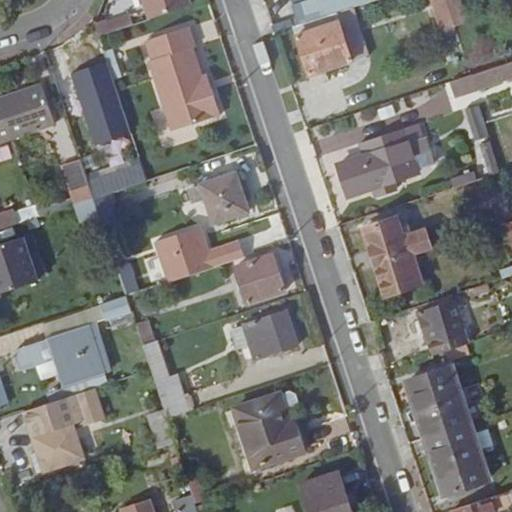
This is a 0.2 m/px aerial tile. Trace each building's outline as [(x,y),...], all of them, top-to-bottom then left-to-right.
[(146,0),(153,22),(194,8),(191,0),(146,0)] [(306,26),(336,17),(330,0),(318,0),(300,6),(306,26)] [(363,7),(359,0),(330,0),(336,17),(363,7)] [(460,30),(449,0),(438,0),(449,33),(460,30)] [(449,0),(460,30),(472,26),(463,0),(449,0)] [(129,13),(95,25),(100,37),(134,25),(129,13)] [(302,37),(315,77),(356,64),(344,24),(302,37)] [(219,91),(213,94),(208,78),(198,47),(201,46),(194,28),(154,41),(160,60),(156,61),(180,133),(227,117),(219,91)] [(445,41),(451,62),(468,56),(461,35),(445,41)] [(82,62),(91,89),(119,81),(110,52),(82,62)] [(81,93),(91,89),(82,62),(71,65),(81,93)] [(511,67),(476,79),(481,95),(511,85),(511,67)] [(208,78),(213,94),(219,91),(214,76),(208,78)] [(481,95),(476,79),(453,87),(458,103),(481,95)] [(102,91),(118,146),(137,139),(134,128),(132,130),(118,87),(102,91)] [(0,146),(59,128),(47,88),(0,103),(0,146)] [(485,109),(470,114),(476,134),(491,128),(485,109)] [(476,134),(479,145),(495,139),(491,128),(476,134)] [(427,144),(422,129),(418,131),(423,145),(427,144)] [(423,145),(418,131),(365,147),(369,160),(344,169),(354,200),(380,192),(382,200),(401,194),(398,185),(423,177),(422,175),(438,169),(429,143),(427,144),(423,145)] [(82,207),(100,201),(87,160),(69,167),(82,207)] [(130,178),(133,190),(152,185),(148,172),(130,178)] [(207,187),(217,217),(249,206),(240,176),(207,187)] [(219,225),(252,215),(249,206),(217,217),(219,225)] [(0,233),(23,226),(19,210),(0,216),(0,233)] [(399,224),(369,234),(381,272),(418,260),(437,253),(431,236),(410,242),(407,233),(403,234),(399,224)] [(206,230),(162,244),(175,284),(219,270),(215,255),(206,230)] [(0,292),(1,296),(40,283),(28,241),(0,250),(0,292)] [(215,255),(219,270),(248,260),(243,246),(215,255)] [(253,307),(291,295),(278,257),(241,270),(253,307)] [(390,302),(428,289),(418,260),(381,272),(390,302)] [(111,320),(137,311),(132,298),(106,307),(111,320)] [(435,362),(457,354),(448,328),(442,311),(421,317),(435,362)] [(294,315),(264,325),(270,345),(275,359),(304,349),(294,315)] [(109,376),(118,373),(101,324),(52,340),(26,348),(33,370),(66,359),(74,386),(109,376)] [(142,328),(149,347),(159,344),(153,324),(142,328)] [(259,349),(270,345),(264,325),(252,328),(259,349)] [(448,328),(457,354),(467,351),(458,325),(448,328)] [(165,366),(159,344),(149,347),(156,370),(165,366)] [(169,411),(173,421),(199,413),(193,396),(188,398),(184,388),(174,391),(165,366),(156,370),(156,371),(163,388),(169,411)] [(138,377),(143,394),(163,388),(156,371),(138,377)] [(413,387),(432,444),(471,431),(452,374),(413,387)] [(98,391),(112,386),(109,376),(74,386),(57,392),(60,403),(68,401),(98,391)] [(0,411),(14,406),(4,377),(0,378),(0,411)] [(87,461),(78,432),(108,422),(98,391),(68,401),(60,403),(36,412),(44,437),(49,452),(55,471),(87,461)] [(296,396),(287,399),(295,426),(302,424),(300,418),(303,416),(306,410),(302,400),(296,396)] [(287,399),(243,413),(262,473),(312,457),(302,424),(295,426),(287,399)] [(169,411),(153,416),(165,450),(180,446),(173,421),(169,411)] [(488,487),(471,431),(432,444),(449,499),(488,487)] [(48,473),(55,471),(49,452),(42,454),(48,473)] [(189,472),(197,495),(200,503),(209,500),(199,469),(189,472)] [(314,511),(355,511),(345,479),(308,491),(314,511)] [(511,511),(511,494),(458,511),(511,511)] [(202,511),(201,507),(200,503),(197,495),(178,501),(181,511),(202,511)] [(220,511),(217,502),(201,507),(202,511),(220,511)]
